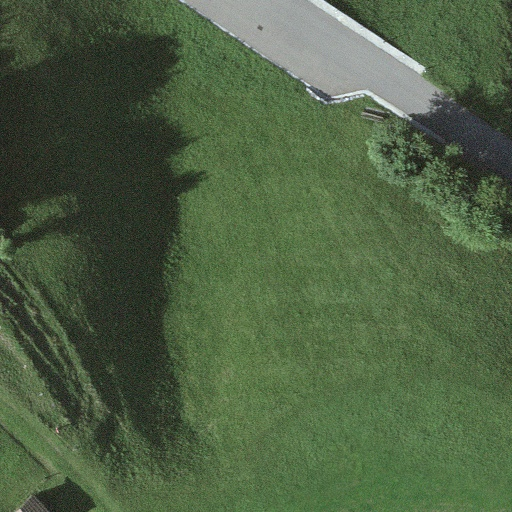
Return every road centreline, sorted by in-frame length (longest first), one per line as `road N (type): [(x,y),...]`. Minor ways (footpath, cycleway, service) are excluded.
road 1 (unclassified): [(268,0),(511,167)]
road 2 (track): [(97,511),(0,411)]
